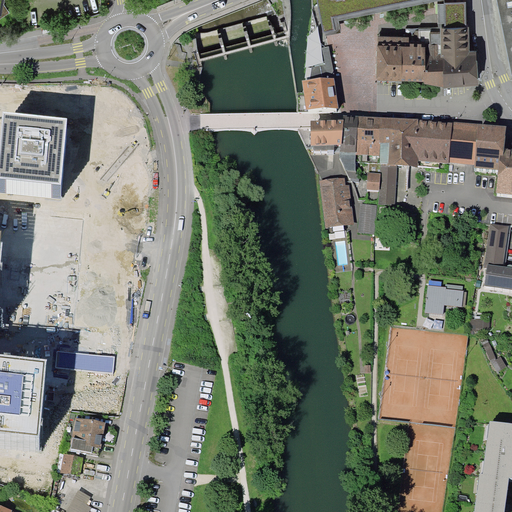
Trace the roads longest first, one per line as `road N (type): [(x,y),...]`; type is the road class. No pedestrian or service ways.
road 1 (tertiary): [(142,69),(173,147),(175,209),(119,511)]
road 2 (unknown): [(65,94),(98,96),(119,115),(135,147),(137,192)]
road 3 (unknown): [(0,195),(11,185),(31,104),(65,94)]
